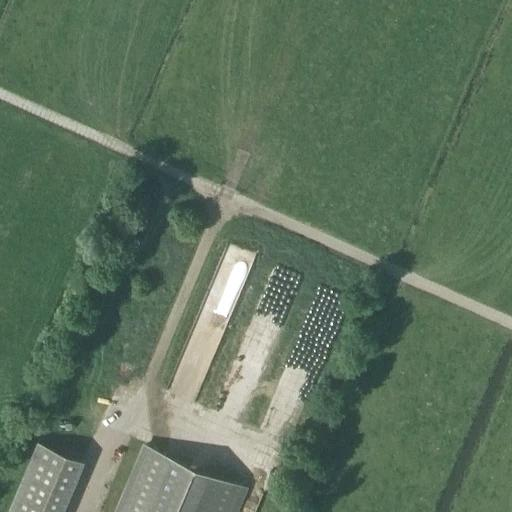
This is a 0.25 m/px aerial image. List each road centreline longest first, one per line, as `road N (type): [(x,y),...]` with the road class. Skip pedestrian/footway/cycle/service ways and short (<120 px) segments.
road 1 (track): [(0,93),(511,323)]
road 2 (track): [(227,195),(152,392),(121,432)]
